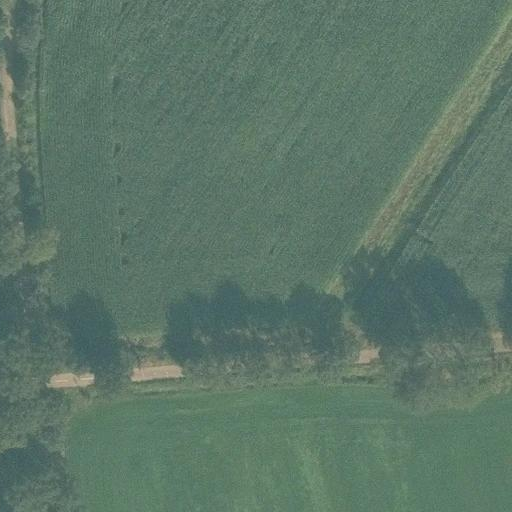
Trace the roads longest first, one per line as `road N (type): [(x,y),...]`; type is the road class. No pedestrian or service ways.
road 1 (track): [(33,384),(9,116),(14,0)]
road 2 (track): [(47,511),(33,384)]
